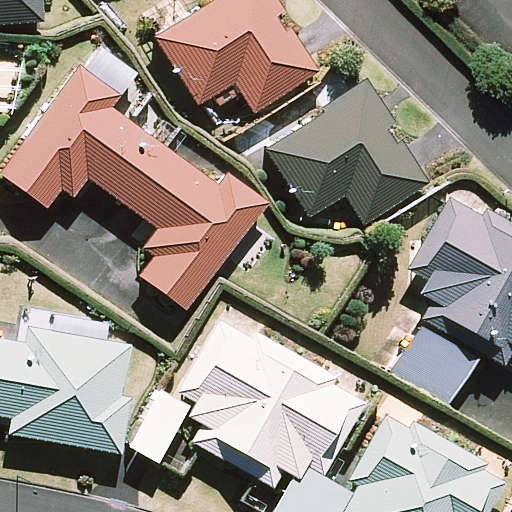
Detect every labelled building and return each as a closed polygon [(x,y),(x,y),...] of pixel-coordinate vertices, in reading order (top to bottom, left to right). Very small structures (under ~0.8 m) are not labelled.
[(0,0),(0,24),(41,21),(39,0),(0,0)] [(313,73),(268,0),(210,0),(186,15),(176,0),(172,0),(144,17),(200,107),(235,85),(251,111),(313,73)] [(84,176),(153,226),(140,245),(154,256),(139,276),(185,309),(263,202),(219,170),(208,184),(101,106),(128,69),(101,50),(83,75),(71,67),(0,165),(0,175),(44,207),(59,187),(70,195),(84,176)] [(425,184),(359,84),(263,147),(308,217),(343,194),(363,224),(425,184)] [(495,207),(456,184),(410,265),(444,285),(393,372),(448,404),(478,352),(500,365),(511,344),(511,228),(490,215),(495,207)] [(128,328),(25,312),(21,343),(0,339),(0,413),(13,416),(10,434),(118,451),(126,397),(118,396),(128,328)] [(335,511),(346,491),(320,477),(363,395),(217,318),(176,394),(173,400),(154,390),(125,445),(158,462),(187,407),(202,415),(188,442),(270,485),(280,467),(292,473),(271,511),(335,511)] [(482,511),(502,476),(386,415),(346,491),(335,511),(482,511)]
